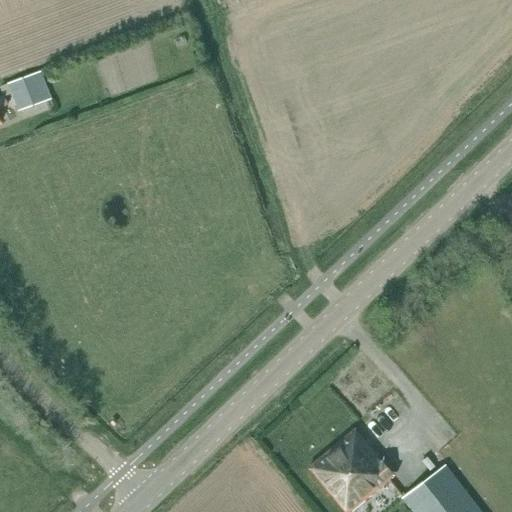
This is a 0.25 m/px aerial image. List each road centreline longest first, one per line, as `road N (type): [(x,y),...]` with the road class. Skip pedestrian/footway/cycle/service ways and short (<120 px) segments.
road 1 (tertiary): [(146,497),(511,150)]
road 2 (unclassified): [(146,497),(0,353)]
